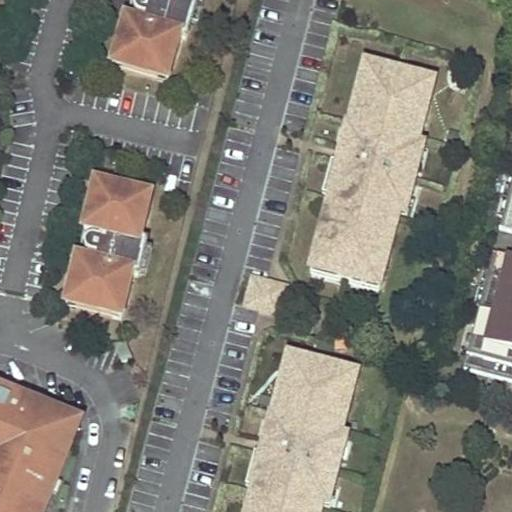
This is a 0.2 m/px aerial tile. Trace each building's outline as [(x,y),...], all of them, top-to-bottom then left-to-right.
[(134,0),(133,3),(135,6),(134,7),(134,8),(133,10),(133,12),(130,13),(128,23),(126,22),(117,50),(126,54),(121,71),(157,81),(162,64),(172,67),(179,39),(185,41),(197,0),(134,0)] [(126,54),(117,50),(112,68),(121,71),(126,54)] [(172,67),(162,64),(157,81),(167,84),(172,67)] [(365,71),(361,87),(373,90),(377,75),(365,71)] [(428,105),(416,102),(420,86),(377,75),(373,90),(361,87),(357,103),(348,140),(344,139),(341,152),(343,153),(337,175),(336,175),(332,190),(335,190),(321,241),(320,241),(315,260),(327,264),(324,276),(342,281),(350,283),(367,288),(371,275),(383,278),(388,258),(387,258),(401,207),(408,209),(412,195),(410,194),(416,173),(418,174),(421,159),(414,157),(425,116),(428,105)] [(433,89),(420,86),(416,102),(428,105),(433,89)] [(511,184),(463,371),(511,383),(511,184)] [(104,189),(95,186),(91,204),(100,206),(104,189)] [(141,197),(104,189),(100,206),(91,204),(84,233),(86,234),(84,242),(85,245),(85,246),(84,248),(84,249),(84,251),(81,252),(79,262),(77,262),(70,291),(79,293),(75,311),(111,319),(115,302),(124,304),(131,277),(137,278),(145,246),(139,245),(145,218),(136,215),(141,197)] [(150,200),(141,197),(136,215),(145,218),(150,200)] [(310,279),(340,287),(342,281),(324,276),(327,264),(315,260),(310,279)] [(348,289),(378,297),(383,278),(371,275),(367,288),(350,283),(348,289)] [(284,291),(253,283),(246,308),(278,317),(284,291)] [(79,293),(70,291),(65,309),(75,311),(79,293)] [(124,304),(115,302),(111,319),(120,322),(124,304)] [(124,344),(114,348),(122,365),(132,361),(124,344)] [(300,366),(288,363),(284,378),(296,381),(300,366)] [(352,396),(339,393),(344,377),(300,366),(296,381),(284,378),(280,394),(281,394),(271,432),(267,431),(264,444),(266,444),(260,467),(259,466),(255,481),(258,482),(249,511),(320,511),(324,499),(331,501),(335,486),(334,486),(339,465),(341,465),(345,451),(337,449),(348,408),(352,396)] [(352,396),(356,381),(344,377),(339,393),(352,396)] [(0,511),(42,511),(61,466),(58,464),(61,457),(64,458),(77,427),(37,411),(38,408),(22,402),(23,401),(12,397),(10,401),(0,396),(0,511)]
